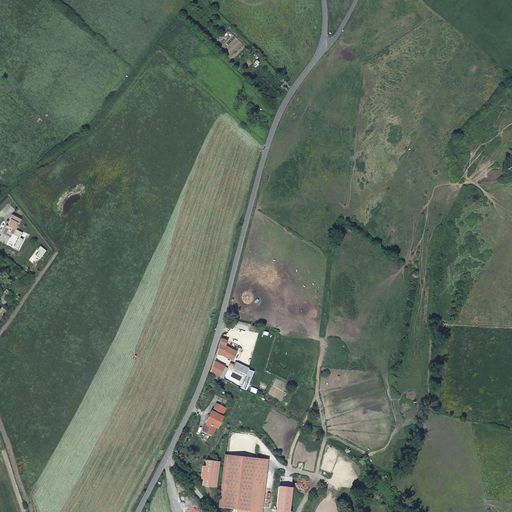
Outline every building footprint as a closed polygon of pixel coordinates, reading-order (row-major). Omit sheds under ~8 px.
[(10,234),(17,238),(11,247),(16,250),(21,241),(18,239),(21,234),(15,230),(16,228),(15,227),(17,225),(18,225),(20,221),(12,216),(9,220),(10,221),(6,227),(5,226),(1,234),(8,238),(10,234)] [(39,246),(36,251),(37,252),(34,256),(39,260),(45,251),(39,246)] [(0,294),(0,299),(1,300),(10,291),(6,288),(0,294)] [(10,291),(1,300),(4,303),(12,293),(10,291)] [(216,349),(215,352),(223,356),(230,359),(234,350),(223,345),(225,340),(220,337),(216,349)] [(222,366),(212,361),(209,370),(218,375),(222,366)] [(246,367),(235,363),(233,368),(243,373),(246,367)] [(212,405),(212,406),(209,412),(207,411),(202,423),(204,424),(201,430),(201,431),(210,435),(213,428),(215,429),(220,417),(219,416),(222,409),(212,405)] [(248,511),(251,485),(254,459),(227,456),(221,509),(238,511),(246,511),(248,511)] [(251,485),(264,486),(267,460),(254,459),(251,485)] [(202,481),(201,487),(214,489),(217,464),(204,462),(203,468),(201,468),(199,481),(202,481)] [(261,511),(264,486),(251,485),(248,511),(246,511),(238,511),(237,511),(261,511)] [(288,511),(291,489),(278,487),(276,511),(275,511),(274,511),(288,511)]
